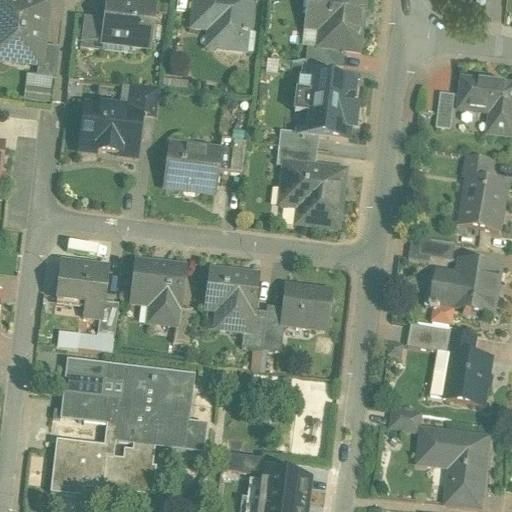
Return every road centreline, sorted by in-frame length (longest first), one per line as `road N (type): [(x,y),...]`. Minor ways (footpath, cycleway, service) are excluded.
road 1 (residential): [(39,224),(372,262)]
road 2 (residential): [(1,511),(39,224)]
road 3 (residential): [(342,511),(372,262)]
road 4 (residential): [(372,262),(401,35)]
